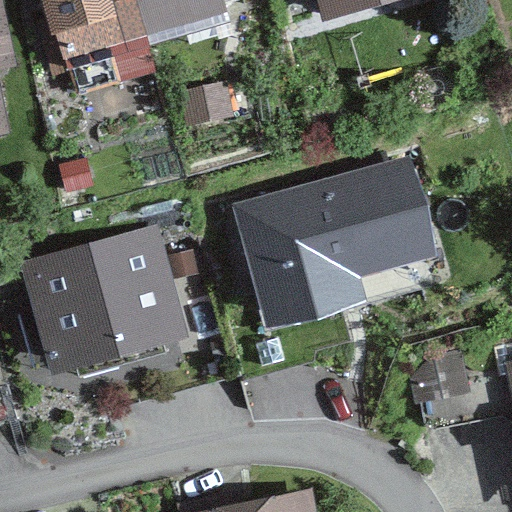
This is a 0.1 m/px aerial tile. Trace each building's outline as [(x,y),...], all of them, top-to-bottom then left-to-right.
[(17,0),(0,0),(0,148),(41,142),(17,0)] [(37,0),(55,59),(136,36),(125,0),(37,0)] [(125,0),(136,36),(223,11),(219,0),(125,0)] [(309,0),(315,21),(390,0),(309,0)] [(408,154),(231,201),(265,325),(366,298),(360,275),(435,255),(408,154)] [(176,224),(16,268),(51,392),(211,347),(176,224)] [(0,429),(25,423),(0,332),(0,429)] [(511,362),(497,365),(511,433),(511,362)] [(324,511),(321,483),(179,502),(180,511),(324,511)]
